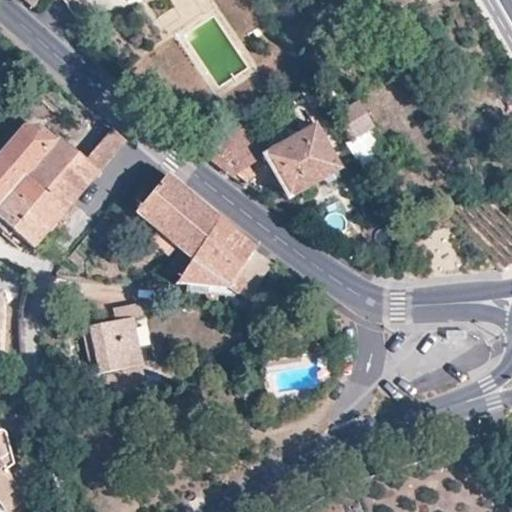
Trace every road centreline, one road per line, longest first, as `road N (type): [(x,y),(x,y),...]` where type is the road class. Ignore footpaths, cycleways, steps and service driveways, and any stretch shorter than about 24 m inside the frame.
road 1 (residential): [(154,141),(48,267),(35,297),(34,392),(65,511)]
road 2 (residential): [(357,295),(154,141)]
road 3 (residential): [(154,141),(0,5)]
road 4 (residential): [(357,295),(369,370),(330,444)]
road 5 (tertiary): [(219,511),(330,444)]
